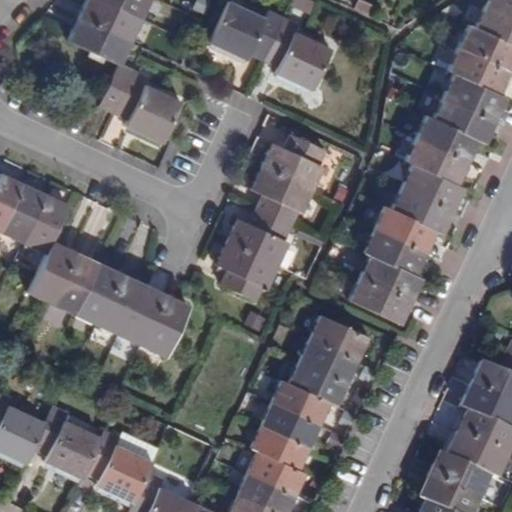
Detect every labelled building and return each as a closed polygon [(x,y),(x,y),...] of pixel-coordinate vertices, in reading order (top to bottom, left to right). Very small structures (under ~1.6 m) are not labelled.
[(128,41),(138,19),(98,0),(84,0),(76,17),(128,41)] [(98,0),(138,19),(146,0),(98,0)] [(511,0),(486,0),(484,5),(511,18),(511,0)] [(267,10),(263,17),(227,1),(208,42),(245,59),(248,53),(261,60),(262,60),(282,17),(267,10)] [(511,18),(484,5),(473,27),(511,46),(511,18)] [(118,63),(128,41),(76,17),(65,40),(117,64),(118,63)] [(311,89),(330,48),(293,31),(297,23),(282,17),(262,60),(276,67),(273,73),(311,89)] [(507,71),(511,59),(511,46),(473,27),(467,24),(456,47),(507,71)] [(496,93),(507,71),(456,47),(445,70),(452,73),(496,93)] [(97,106),(112,113),(133,70),(118,63),(117,64),(97,106)] [(180,102),(144,85),(147,77),(133,70),(112,113),(126,119),(123,125),(161,143),(180,102)] [(503,97),(496,93),(452,73),(442,96),(493,120),(503,97)] [(482,143),(493,120),(442,96),(431,119),(475,140),(482,143)] [(465,161),(475,140),(431,119),(424,115),(414,137),(465,161)] [(317,164),(324,149),(289,133),(282,147),(270,142),(259,166),(311,189),(321,166),(317,164)] [(454,184),(465,161),(414,137),(403,161),(410,163),(454,184)] [(461,187),(454,184),(410,163),(399,187),(450,211),(461,187)] [(300,213),(311,189),(259,166),(248,188),(260,194),(253,209),(289,225),(296,211),(300,213)] [(0,226),(21,183),(0,173),(0,226)] [(0,226),(0,231),(21,242),(43,194),(21,183),(0,226)] [(440,233),(450,211),(399,187),(389,208),(433,229),(440,233)] [(44,253),(50,241),(67,204),(43,194),(21,242),(44,253)] [(423,252),(433,229),(389,208),(382,205),(371,228),(423,252)] [(282,240),(289,225),(253,209),(247,223),(234,217),(224,241),(275,265),(286,241),(282,240)] [(412,275),(423,252),(371,228),(360,252),(368,255),(412,275)] [(26,292),(49,303),(73,252),(50,241),(44,253),(26,292)] [(264,288),(275,265),(224,241),(213,264),(225,269),(218,284),(254,301),(260,286),(264,288)] [(49,303),(71,313),(95,262),(73,252),(49,303)] [(419,277),(412,275),(368,255),(357,277),(409,301),(419,277)] [(71,313),(94,324),(118,272),(95,262),(71,313)] [(94,324),(116,334),(141,283),(118,272),(94,324)] [(398,324),(409,301),(357,277),(346,301),(398,324)] [(116,334),(139,344),(162,294),(141,283),(116,334)] [(169,343),(186,305),(162,294),(139,344),(163,356),(169,343)] [(262,330),(268,316),(251,309),(245,323),(262,330)] [(355,359),(366,336),(318,314),(307,337),(355,359)] [(345,382),(355,359),(307,337),(297,360),(345,382)] [(511,358),(504,355),(497,370),(511,376),(511,358)] [(335,405),(345,382),(297,360),(287,382),(329,402),(335,405)] [(511,404),(511,376),(497,370),(478,361),(467,384),(511,404)] [(329,402),(287,382),(280,379),(270,402),(318,425),(329,402)] [(507,429),(511,417),(511,404),(467,384),(457,408),(463,410),(507,429)] [(31,449),(43,422),(7,405),(11,397),(0,392),(0,452),(24,464),(31,449)] [(307,447),(318,425),(270,402),(259,424),(307,447)] [(83,472),(99,437),(63,420),(66,412),(51,405),(43,422),(31,449),(45,455),(43,461),(80,478),(83,472)] [(511,440),(511,431),(507,429),(463,410),(453,432),(504,457),(511,440)] [(296,470),(307,447),(259,424),(248,448),(256,451),(296,470)] [(150,464),(151,461),(114,444),(118,436),(103,429),(99,437),(83,472),(97,479),(95,485),(131,502),(146,471),(150,464)] [(118,436),(114,444),(151,461),(157,448),(121,431),(118,436)] [(494,479),(504,457),(453,432),(443,455),(494,479)] [(303,473),(296,470),(256,451),(245,473),(293,495),(303,473)] [(494,479),(443,455),(436,452),(425,475),(499,509),(510,486),(494,479)] [(190,511),(194,503),(158,486),(162,479),(146,471),(131,502),(127,511),(190,511)] [(270,511),(284,511),(293,495),(245,473),(234,495),(270,511)] [(498,511),(499,509),(425,475),(414,498),(421,502),(444,511),(498,511)] [(270,511),(234,495),(225,511),(270,511)] [(444,511),(421,502),(416,511),(444,511)] [(207,511),(209,510),(194,503),(190,511),(207,511)]
